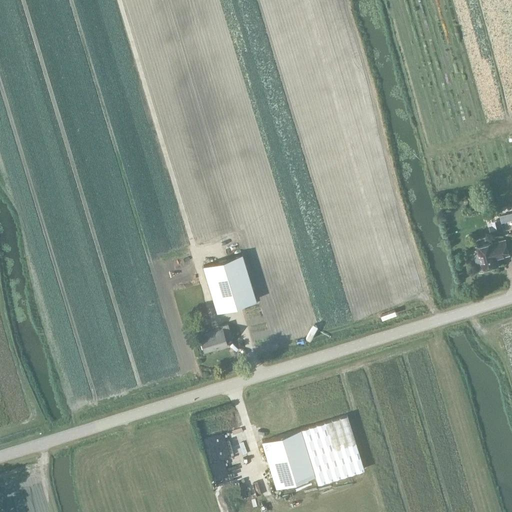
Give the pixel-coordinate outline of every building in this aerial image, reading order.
[(502,222),(511,219),(511,218),(510,212),(500,215),(502,222)] [(475,255),(476,259),(478,260),(481,260),(483,267),(487,266),(489,268),(493,267),(494,264),(498,263),(497,256),(509,253),(505,238),(493,242),(492,241),(476,245),(478,252),(476,253),(475,255)] [(203,265),(217,311),(256,299),(241,253),(203,265)] [(221,328),(199,335),(204,351),(219,346),(220,348),(227,346),(225,340),(232,338),(228,323),(221,325),(221,328)] [(347,414),(300,429),(314,475),(317,483),(364,469),(347,414)] [(182,429),(185,438),(191,436),(188,427),(182,429)] [(314,475),(300,429),(262,441),(276,487),(314,475)]
